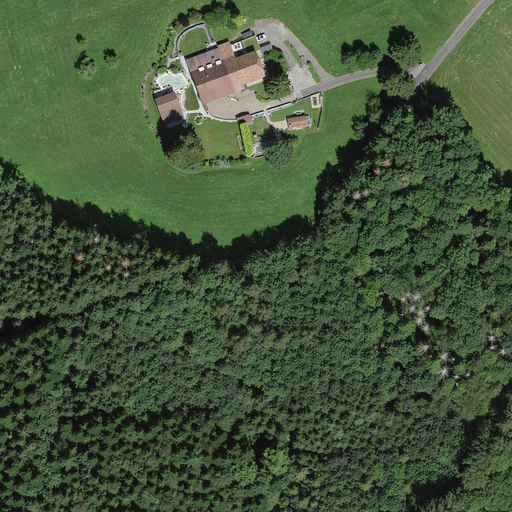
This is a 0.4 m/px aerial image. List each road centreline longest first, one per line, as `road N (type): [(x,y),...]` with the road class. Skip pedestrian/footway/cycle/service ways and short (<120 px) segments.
road 1 (residential): [(241,262),(308,236),(403,95),(486,0)]
road 2 (track): [(0,176),(83,228),(184,256),(241,262)]
road 3 (track): [(0,340),(241,262)]
road 4 (unknown): [(420,76),(359,72),(244,113)]
